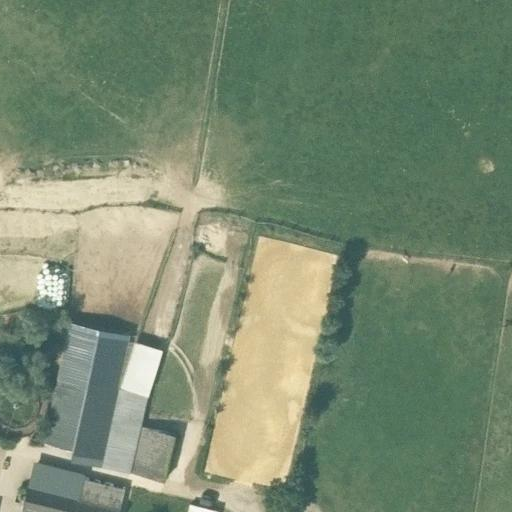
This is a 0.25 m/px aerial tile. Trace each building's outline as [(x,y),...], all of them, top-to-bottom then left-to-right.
[(120,191),(110,192),(109,184),(100,185),(101,201),(142,198),(141,180),(119,182),(120,191)] [(151,427),(140,424),(128,470),(139,472),(151,427)] [(176,432),(151,427),(139,472),(165,478),(176,432)] [(118,511),(125,487),(34,464),(24,505),(51,511),(118,511)] [(216,511),(217,510),(190,503),(188,511),(216,511)]
